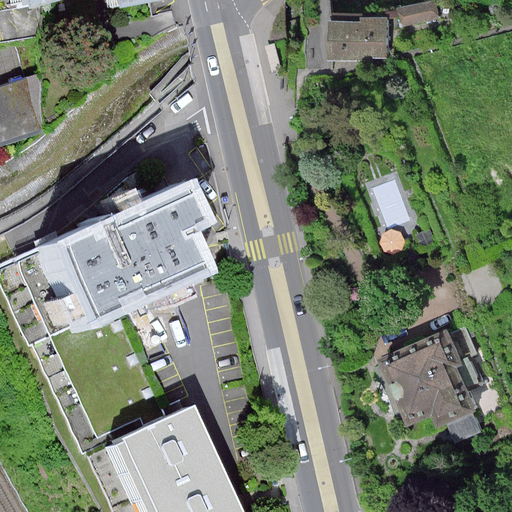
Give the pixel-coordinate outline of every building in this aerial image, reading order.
[(7,0),(9,8),(55,0),(107,0),(110,10),(157,2),(156,0),(7,0)] [(438,13),(434,0),(402,0),(395,2),(401,22),(438,13)] [(379,22),(338,20),(335,58),(377,60),(379,22)] [(0,86),(0,146),(43,133),(25,78),(0,86)] [(178,233),(195,225),(182,196),(178,198),(175,191),(104,224),(107,230),(100,233),(97,227),(50,248),(51,251),(44,254),(77,325),(84,322),(85,325),(113,312),(109,305),(118,301),(121,308),(193,276),(190,269),(193,267),(178,233)] [(446,321),(377,352),(407,419),(430,408),(436,421),(477,403),(457,359),(462,357),(446,321)] [(106,446),(135,511),(229,511),(184,412),(106,446)]
